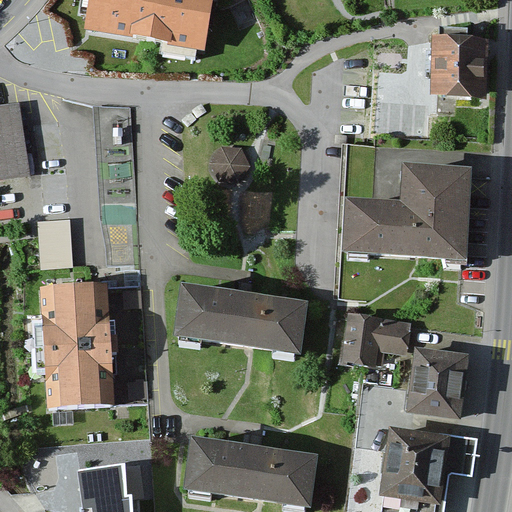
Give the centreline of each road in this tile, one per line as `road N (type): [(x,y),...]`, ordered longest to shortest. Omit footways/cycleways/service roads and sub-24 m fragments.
road 1 (residential): [(148,91),(147,375),(171,419)]
road 2 (residential): [(54,86),(68,133),(77,280)]
road 3 (residential): [(272,93),(301,112),(314,144),(310,254)]
road 4 (secondary): [(511,340),(488,511)]
road 5 (residential): [(148,91),(272,93)]
